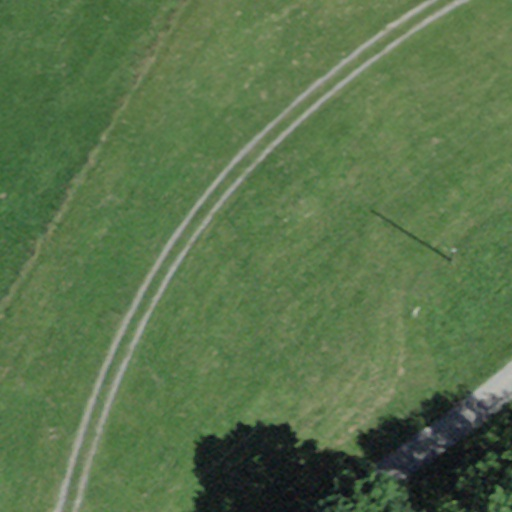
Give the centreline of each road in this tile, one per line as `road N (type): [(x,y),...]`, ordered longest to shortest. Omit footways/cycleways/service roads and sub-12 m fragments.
road 1 (track): [(449,0),(349,66),(284,124),(168,261),(99,405),(66,511)]
road 2 (residential): [(327,511),(511,378)]
